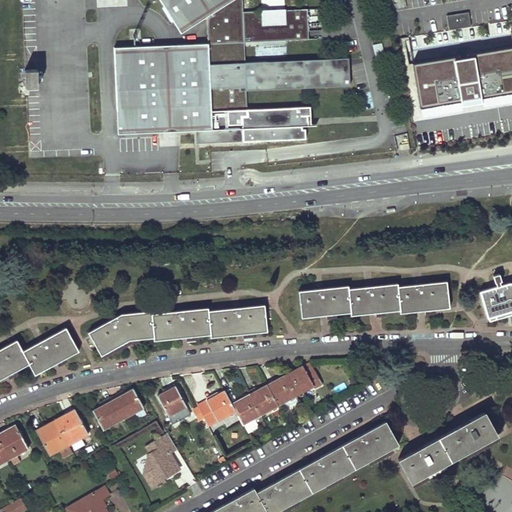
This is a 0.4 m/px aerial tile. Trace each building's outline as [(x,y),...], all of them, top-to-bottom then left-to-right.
[(160,0),(180,32),(207,16),(208,42),(167,45),(114,45),(116,111),(122,110),(122,123),(117,124),(117,134),(171,130),(195,129),(198,129),(198,141),(293,137),(292,126),(302,126),(308,126),(307,115),(310,115),(310,106),(247,109),(246,90),(246,88),(343,84),(343,86),(349,86),(349,69),(343,69),(343,58),(244,60),(244,42),(304,39),(304,31),(308,31),(307,9),(284,10),(285,23),(263,24),(262,11),(242,12),(241,0),(160,0)] [(308,31),(322,30),(321,8),(307,9),(308,31)] [(284,10),(262,11),(263,24),(285,23),(284,10)] [(448,30),(470,26),(468,12),(446,15),(448,30)] [(401,40),(405,54),(412,52),(407,38),(401,40)] [(511,48),(510,39),(414,55),(425,115),(473,106),(511,99),(511,48)] [(381,42),(372,45),(376,63),(386,61),(381,42)] [(25,70),(26,86),(38,86),(37,69),(25,70)] [(305,139),(305,129),(302,129),(302,126),(292,126),(293,137),(198,141),(198,129),(195,129),(196,143),(305,139)] [(493,274),(495,283),(503,281),(500,272),(493,274)] [(347,286),(298,292),(300,318),(325,315),(350,312),(350,316),(374,313),(399,311),(399,314),(424,311),(449,308),(446,281),(396,287),(396,284),(348,289),(347,286)] [(511,283),(509,283),(479,292),(487,318),(511,310),(511,283)] [(120,314),(88,333),(101,356),(129,340),(153,338),(154,341),(181,338),(209,335),(210,338),(238,335),(266,332),(264,305),(207,311),(207,309),(151,314),(151,311),(120,314)] [(15,341),(0,349),(0,379),(7,376),(28,365),(34,376),(59,362),(79,352),(65,328),(21,352),(15,341)] [(284,374),(295,396),(312,386),(314,389),(322,384),(309,361),(284,374)] [(372,366),(363,371),(368,380),(377,376),(372,366)] [(266,384),(277,405),(295,396),(284,374),(266,384)] [(241,383),(238,377),(233,379),(236,386),(241,383)] [(248,394),(260,415),(277,405),(266,384),(248,394)] [(190,414),(175,385),(156,395),(172,423),(190,414)] [(122,392),(111,398),(122,419),(134,413),(137,419),(145,415),(142,409),(143,408),(132,389),(123,394),(122,392)] [(230,403),(223,391),(196,405),(207,426),(234,411),(230,403)] [(248,394),(230,403),(234,411),(241,425),(260,415),(248,394)] [(100,407),(92,411),(102,430),(122,419),(111,398),(99,404),(100,407)] [(74,409),(54,419),(68,445),(88,434),(74,409)] [(484,412),(397,459),(410,482),(497,435),(484,412)] [(68,445),(54,419),(35,430),(48,455),(68,445)] [(253,488),(208,511),(264,511),(266,511),(265,511),(275,511),(398,444),(384,421),(255,492),(253,488)] [(0,432),(0,443),(9,459),(28,449),(15,424),(0,432)] [(176,449),(166,432),(142,446),(146,453),(144,473),(153,488),(157,486),(157,487),(161,484),(161,483),(165,481),(162,476),(166,474),(167,476),(177,470),(168,454),(176,449)] [(0,443),(0,464),(9,459),(0,443)] [(118,477),(113,467),(106,471),(111,481),(118,477)] [(109,495),(104,486),(85,496),(86,499),(69,508),(70,511),(107,511),(106,510),(103,511),(101,508),(104,506),(101,500),(109,495)] [(12,511),(26,503),(22,498),(0,510),(0,511),(12,511)]
